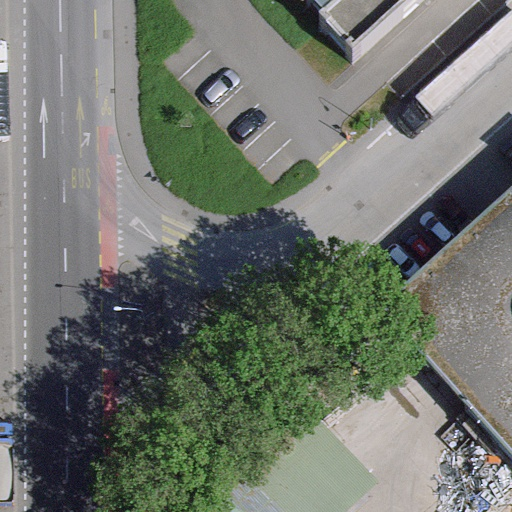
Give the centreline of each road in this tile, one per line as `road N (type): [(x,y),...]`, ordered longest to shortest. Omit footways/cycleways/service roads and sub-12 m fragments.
road 1 (unclassified): [(69,490),(316,250)]
road 2 (primary): [(69,490),(64,182)]
road 3 (unclassified): [(316,250),(279,263),(184,254),(64,182)]
road 4 (unclassified): [(511,80),(316,250)]
road 5 (unknown): [(511,314),(434,406),(423,448),(425,511)]
road 6 (primary): [(64,182),(59,0)]
